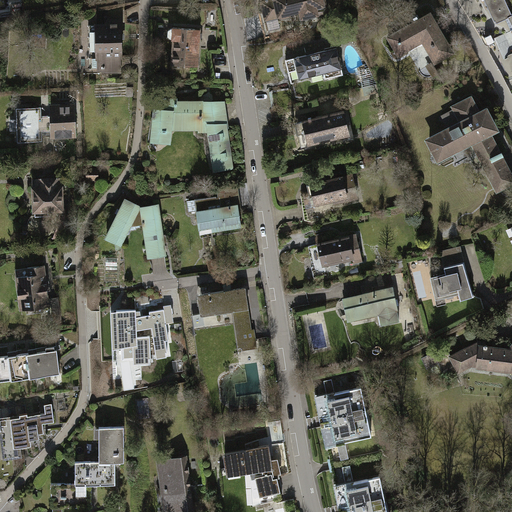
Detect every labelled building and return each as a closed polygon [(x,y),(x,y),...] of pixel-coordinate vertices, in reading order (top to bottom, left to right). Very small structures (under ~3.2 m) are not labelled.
[(258,0),(264,23),(280,19),(290,17),(301,14),(303,23),(333,16),(329,0),(258,0)] [(511,0),(481,0),(494,27),(507,21),(511,32),(511,52),(509,54),(511,58),(511,0)] [(436,13),(390,39),(401,59),(424,46),(437,68),(459,56),(436,13)] [(118,21),(86,23),(90,70),(121,67),(118,21)] [(201,25),(170,21),(166,60),(197,64),(201,25)] [(292,57),(284,58),(286,69),(287,73),(288,79),(296,77),(299,77),(324,72),(325,78),(345,74),(344,67),(343,62),(339,46),(303,54),(292,57)] [(425,135),(438,159),(471,142),(496,190),(511,181),(511,166),(493,130),(502,125),(490,102),(480,106),(472,90),(450,101),(453,107),(441,113),(447,124),(425,135)] [(217,175),(235,171),(227,102),(179,102),(177,112),(156,110),(153,143),(174,146),(176,132),(209,135),(217,175)] [(76,104),(51,106),(53,142),(78,141),(76,104)] [(18,120),(10,121),(10,133),(18,133),(19,143),(43,141),(43,134),(52,133),(51,118),(42,118),(41,109),(18,110),(18,120)] [(307,123),(299,124),(301,137),(309,136),(310,147),(355,140),(351,117),(314,122),(307,123)] [(67,175),(33,177),(35,216),(69,214),(67,175)] [(311,189),(313,197),(303,199),(309,222),(338,215),(337,210),(364,204),(363,200),(361,192),(357,178),(311,189)] [(240,197),(196,202),(199,236),(243,231),(240,197)] [(127,200),(106,242),(123,252),(143,207),(127,200)] [(161,205),(143,207),(149,260),(168,257),(161,205)] [(346,234),(316,241),(323,267),(353,260),(354,265),(365,263),(357,231),(351,233),(346,234)] [(440,271),(428,274),(434,296),(434,301),(436,306),(447,304),(445,298),(461,294),(462,301),(475,297),(469,273),(466,259),(462,243),(438,249),(442,265),(444,270),(440,271)] [(50,265),(14,268),(18,317),(54,314),(50,265)] [(392,286),(342,296),(347,320),(378,314),(381,325),(400,321),(392,286)] [(248,289),(202,296),(205,318),(235,314),(240,343),(256,342),(248,289)] [(136,309),(111,310),(112,348),(133,347),(134,363),(151,362),(151,336),(138,336),(138,330),(151,328),(157,359),(169,357),(167,341),(169,340),(164,309),(150,311),(150,314),(136,316),(136,309)] [(447,352),(457,371),(470,364),(475,365),(482,366),(509,369),(511,371),(511,342),(511,344),(487,341),(477,340),(447,352)] [(60,351),(0,357),(0,382),(63,376),(60,351)] [(438,352),(424,358),(427,364),(441,359),(438,352)] [(361,390),(316,398),(323,437),(324,444),(327,463),(348,460),(345,440),(370,436),(367,417),(366,413),(364,409),(365,406),(361,390)] [(53,406),(47,407),(48,413),(28,415),(31,443),(47,441),(45,427),(55,425),(53,406)] [(28,415),(0,418),(0,453),(1,461),(23,458),(22,448),(32,447),(31,443),(28,415)] [(117,465),(127,465),(128,428),(96,429),(96,439),(101,439),(101,464),(117,465)] [(271,447),(225,455),(229,480),(253,477),(261,503),(282,497),(271,447)] [(186,459),(156,462),(161,511),(200,511),(199,497),(190,498),(186,459)] [(101,464),(76,464),(77,487),(92,487),(117,487),(117,465),(101,464)] [(382,474),(336,482),(341,511),(389,511),(388,505),(387,501),(387,497),(386,492),(382,474)] [(77,487),(51,486),(53,510),(93,509),(92,487),(77,487)]
